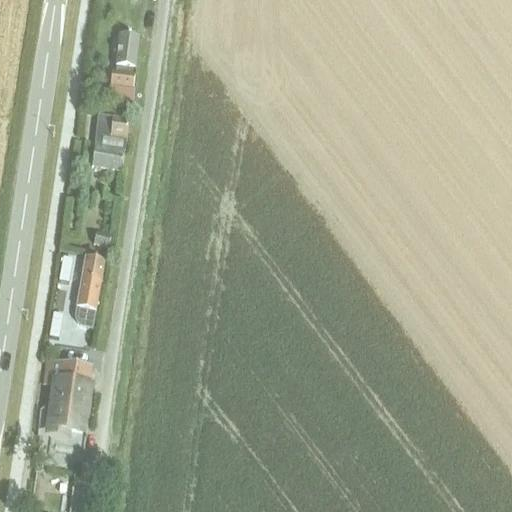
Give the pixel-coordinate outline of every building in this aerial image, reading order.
[(131,106),(138,42),(137,42),(138,31),(123,30),(122,41),(120,40),(115,78),(112,77),(110,92),(112,92),(110,103),(131,106)] [(92,145),(123,149),(124,142),(125,142),(127,123),(96,118),(92,145)] [(123,149),(92,145),(92,150),(90,171),(119,175),(123,149)] [(106,253),(109,241),(95,238),(93,250),(106,253)] [(62,261),(58,285),(67,287),(71,263),(62,261)] [(77,311),(75,323),(75,324),(79,329),(82,330),(91,332),(94,314),(102,265),(85,263),(77,311)] [(52,317),(48,341),(57,343),(61,319),(52,317)] [(43,363),(40,385),(53,387),(46,435),(82,440),(88,395),(88,394),(89,387),(91,369),(43,363)]
